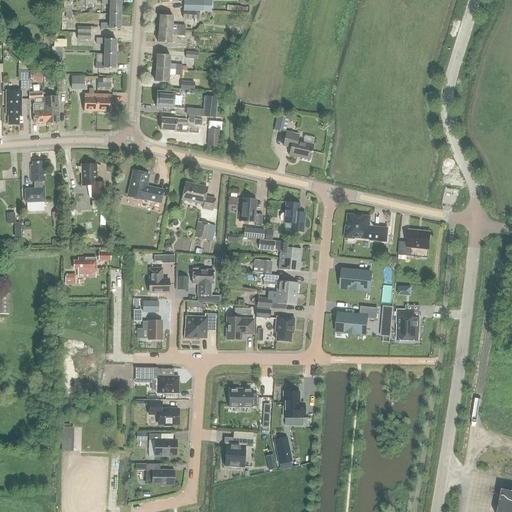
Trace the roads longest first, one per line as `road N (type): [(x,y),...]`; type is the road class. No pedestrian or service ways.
road 1 (unclassified): [(477,222),(438,511)]
road 2 (unclassified): [(474,0),(446,96),(451,138),(475,186),(477,222)]
road 3 (unclassified): [(128,141),(330,190)]
road 4 (residential): [(200,359),(190,498),(133,511)]
road 5 (residential): [(314,359),(330,190)]
road 6 (unclassified): [(330,190),(477,222)]
road 7 (residential): [(128,141),(138,0)]
road 8 (unclassified): [(0,145),(128,141)]
